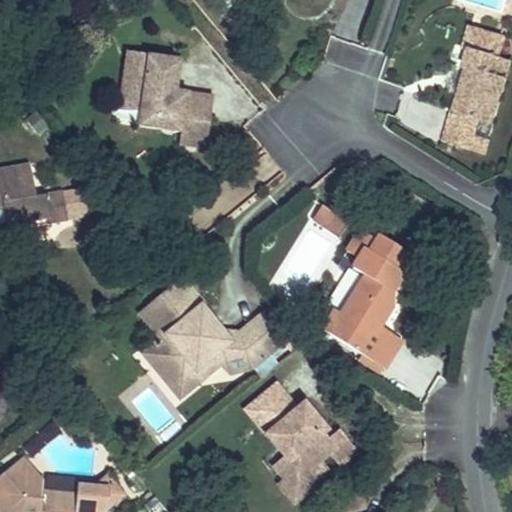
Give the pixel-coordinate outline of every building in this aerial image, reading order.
[(349,0),(336,31),(356,40),(373,0),(349,0)] [(460,37),(466,39),(469,39),(476,20),(467,17),(460,37)] [(469,39),(466,39),(459,60),(464,62),(449,104),(443,102),(433,134),(471,147),(477,130),(471,128),(476,112),(490,117),(511,54),(497,49),(503,30),(476,20),(469,39)] [(129,48),(124,90),(146,93),(145,107),(160,109),(158,127),(182,130),(182,143),(208,146),(211,120),(201,118),(204,93),(178,91),(182,55),(129,48)] [(146,93),(124,90),(122,104),(145,107),(146,93)] [(214,95),(204,93),(201,118),(211,120),(214,95)] [(160,109),(145,107),(143,126),(158,127),(160,109)] [(477,130),(471,147),(478,149),(483,133),(477,130)] [(29,161),(0,165),(0,205),(0,206),(5,233),(28,229),(26,219),(45,215),(47,221),(66,218),(62,194),(36,198),(29,161)] [(345,221),(319,205),(312,216),(339,232),(345,221)] [(332,307),(322,323),(384,362),(402,333),(382,322),(393,301),(390,284),(400,268),(411,273),(422,254),(378,228),(372,236),(362,231),(348,252),(358,258),(352,268),(362,274),(339,311),(332,307)] [(459,229),(453,240),(466,248),(473,238),(459,229)] [(184,281),(150,309),(169,332),(159,340),(144,352),(169,383),(190,366),(199,377),(219,360),(227,370),(240,359),(248,367),(250,366),(260,377),(277,363),(267,351),(282,338),(293,350),(305,339),(276,304),(263,315),(237,334),(219,330),(219,341),(216,345),(209,346),(201,336),(204,303),(184,281)] [(219,330),(204,303),(201,336),(209,346),(216,345),(219,341),(219,330)] [(169,332),(150,309),(140,317),(159,340),(169,332)] [(190,366),(169,383),(170,384),(179,394),(199,377),(190,366)] [(296,405),(277,381),(246,404),(295,465),(278,478),(292,496),(310,481),(306,478),(323,463),(317,456),(327,447),(338,460),(353,447),(337,427),(326,436),(320,429),(324,425),(321,422),(303,399),(296,405)] [(326,436),(337,427),(328,416),(321,422),(324,425),(320,429),(326,436)] [(21,454),(0,471),(0,488),(3,492),(0,494),(0,509),(2,511),(5,511),(17,502),(26,510),(24,511),(74,511),(76,504),(91,506),(92,496),(106,497),(106,494),(121,482),(113,473),(108,478),(94,476),(78,475),(77,484),(42,481),(41,475),(21,454)] [(5,511),(24,511),(26,510),(17,502),(5,511)]
